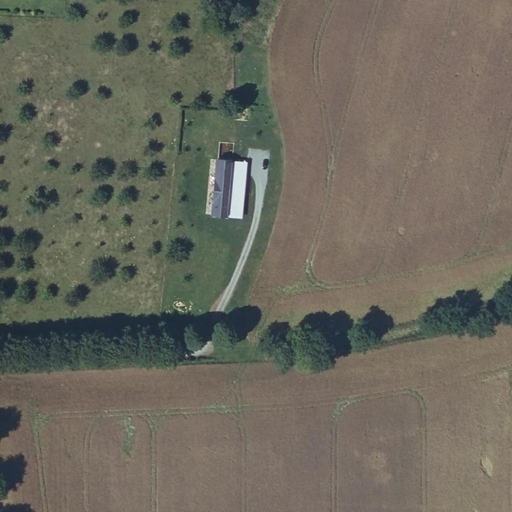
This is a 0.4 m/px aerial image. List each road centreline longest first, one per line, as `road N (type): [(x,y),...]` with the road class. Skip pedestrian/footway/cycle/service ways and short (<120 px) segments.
road 1 (track): [(199,352),(246,353),(400,330),(511,296)]
road 2 (unclassified): [(0,366),(199,352)]
